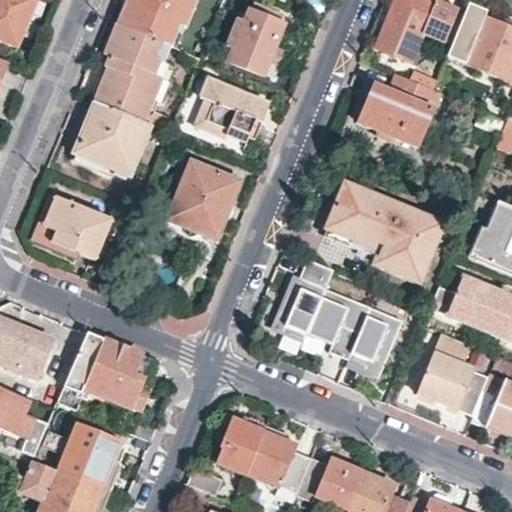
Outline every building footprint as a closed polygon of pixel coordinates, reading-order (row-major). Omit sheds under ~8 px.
[(0,0),(0,42),(16,49),(36,0),(0,0)] [(160,44),(169,48),(178,28),(184,30),(195,0),(133,0),(121,29),(160,44)] [(444,38),(452,41),(456,31),(448,28),(457,9),(441,3),(434,0),(392,0),(373,48),(410,64),(422,35),(442,43),(444,38)] [(485,11),(467,4),(464,10),(456,31),(452,41),(446,56),(510,83),(511,78),(511,28),(483,17),(485,11)] [(248,11),(224,71),(251,83),(255,73),(260,76),(266,64),(275,68),(282,54),(272,49),(282,25),(248,11)] [(121,29),(116,27),(105,52),(111,55),(105,71),(91,103),(95,104),(141,124),(159,82),(152,78),(159,62),(153,59),(160,44),(121,29)] [(436,93),(432,91),(393,74),(386,92),(369,86),(354,122),(414,148),(436,93)] [(254,145),(268,109),(205,82),(198,102),(202,103),(193,129),(224,143),(225,141),(243,149),(247,142),(254,145)] [(150,127),(141,124),(95,104),(71,162),(110,180),(113,173),(127,179),(150,127)] [(505,121),(478,110),(472,124),(499,136),(505,121)] [(511,124),(505,121),(499,136),(494,148),(511,154),(511,124)] [(215,243),(241,185),(189,163),(165,222),(215,243)] [(421,277),(442,225),(345,185),(326,229),(379,252),(376,259),(421,277)] [(486,210),(489,201),(475,195),(471,204),(486,210)] [(92,263),(108,224),(52,200),(40,229),(51,234),(47,245),(92,263)] [(511,210),(501,206),(490,232),(485,230),(474,258),(511,273),(511,210)] [(377,380),(401,322),(325,290),(333,271),(307,260),(296,288),(291,286),(272,333),(282,338),(301,345),(302,346),(306,336),(325,344),(331,346),(329,353),(348,361),(363,367),(361,373),(377,380)] [(440,289),(431,311),(511,345),(511,342),(511,298),(462,277),(456,294),(440,289)] [(0,366),(38,382),(53,345),(0,322),(0,366)] [(418,396),(473,417),(483,391),(489,378),(474,372),(475,370),(483,350),(442,334),(418,396)] [(124,351),(85,335),(56,406),(78,414),(83,402),(88,403),(92,394),(141,414),(161,366),(124,351)] [(319,360),(325,344),(306,336),(302,346),(299,352),(319,360)] [(301,345),(282,338),(276,352),(295,360),(301,345)] [(363,367),(348,361),(345,368),(360,374),(361,373),(363,367)] [(498,397),(483,391),(473,417),(471,422),(487,429),(489,423),(511,432),(511,383),(505,381),(498,397)] [(392,385),(387,397),(393,399),(397,387),(392,385)] [(31,403),(0,389),(0,430),(26,441),(21,454),(33,459),(34,456),(50,420),(27,410),(31,403)] [(390,406),(393,399),(387,397),(385,404),(390,406)] [(151,444),(157,429),(133,420),(127,434),(151,444)] [(217,466),(245,479),(266,428),(251,423),(249,429),(232,423),(221,449),(223,450),(217,466)] [(109,494),(119,470),(113,467),(123,443),(77,424),(58,473),(109,494)] [(245,479),(276,492),(278,488),(295,496),(311,460),(293,453),(294,448),(277,441),(280,435),(266,428),(245,479)] [(34,456),(33,459),(31,463),(33,464),(39,466),(42,460),(34,456)] [(319,501),(345,511),(346,511),(363,474),(332,461),(329,468),(311,460),(295,496),(317,506),(319,501)] [(58,473),(39,466),(33,464),(25,482),(18,479),(15,484),(22,495),(43,504),(40,511),(101,511),(109,494),(58,473)] [(194,469),(187,487),(211,497),(216,499),(223,481),(194,469)] [(394,487),(363,474),(346,511),(405,511),(407,507),(389,500),(394,487)] [(205,511),(211,497),(187,487),(180,502),(202,511),(205,511)] [(425,511),(452,511),(429,502),(425,511)]
